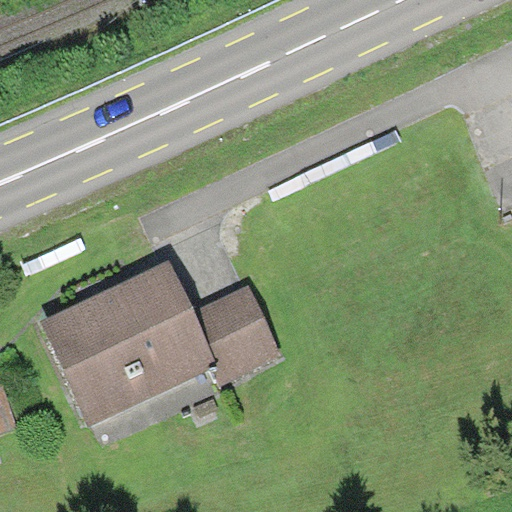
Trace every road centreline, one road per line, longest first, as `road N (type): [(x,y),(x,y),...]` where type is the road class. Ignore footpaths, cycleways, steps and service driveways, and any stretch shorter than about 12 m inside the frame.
road 1 (primary): [(0,180),(395,0)]
road 2 (residential): [(511,69),(482,73),(177,215)]
